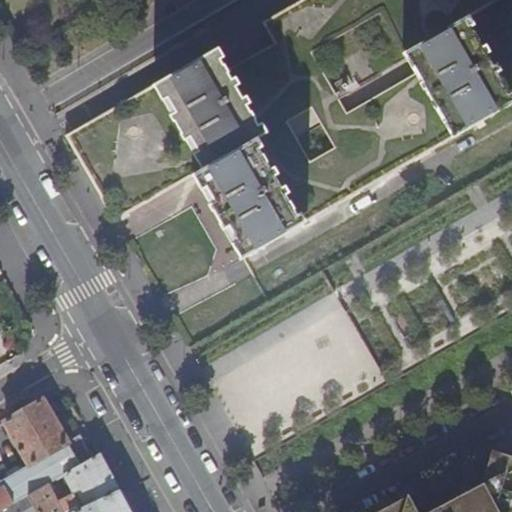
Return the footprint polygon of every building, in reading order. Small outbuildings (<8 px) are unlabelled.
[(274,42),(225,70),(213,50),(153,84),(151,83),(64,134),(96,189),(113,219),(193,172),(240,255),(366,183),(511,99),(463,15),(489,0),(296,0),(262,20),(274,42)] [(65,475),(94,459),(85,444),(72,441),(68,443),(43,400),(5,421),(31,465),(25,468),(18,466),(6,473),(4,480),(2,482),(0,481),(0,511),(29,495),(49,484),(65,475)] [(511,511),(511,456),(492,451),(491,451),(491,452),(483,482),(427,511),(420,511),(409,495),(377,511),(511,511)] [(73,511),(120,490),(101,455),(94,459),(65,475),(78,500),(62,509),(49,484),(29,495),(38,511),(73,511)] [(131,511),(120,490),(73,511),(131,511)] [(375,511),(377,511),(409,495),(408,494),(375,511)] [(38,511),(29,495),(0,511),(38,511)]
